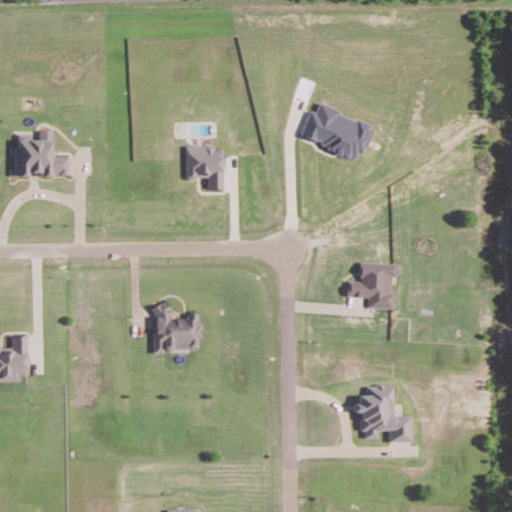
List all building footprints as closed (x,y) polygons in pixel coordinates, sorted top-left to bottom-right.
[(299,137),(361,158),(373,122),(318,104),(316,111),(309,108),(299,137)] [(16,134),(14,175),(28,176),(28,172),(67,174),(68,155),(52,154),(53,130),(38,129),(38,136),(16,134)] [(222,149),(212,149),(212,144),(185,144),(185,177),(207,176),(207,188),(222,188),(222,149)] [(393,307),(394,291),(390,291),(390,275),(398,275),(398,262),(360,261),(359,280),(347,280),(347,295),(367,296),(366,306),(393,307)] [(170,317),(170,302),(154,302),(154,348),(199,348),(199,312),(191,312),(191,317),(170,317)] [(27,373),(27,334),(11,335),(11,346),(0,346),(0,379),(17,379),(17,373),(27,373)] [(410,440),(410,415),(393,415),(393,384),(365,384),(365,394),(356,394),(356,410),(360,410),(360,437),(377,436),(377,429),(387,429),(387,440),(410,440)]
